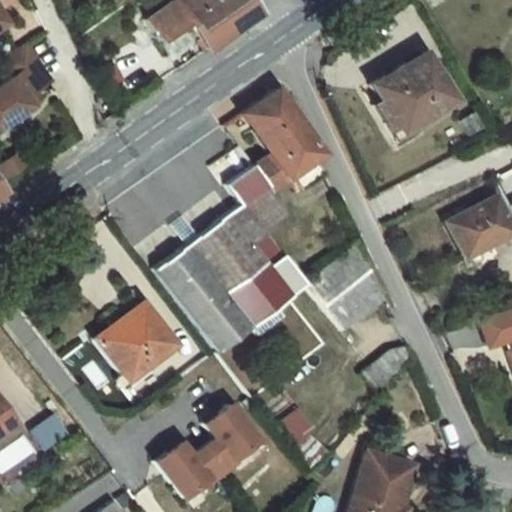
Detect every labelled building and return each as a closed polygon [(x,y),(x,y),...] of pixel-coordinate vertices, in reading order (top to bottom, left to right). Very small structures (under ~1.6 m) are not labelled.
[(251,0),(173,0),(144,21),(166,51),(193,34),(205,51),(260,12),(251,0)] [(0,118),(28,94),(22,87),(45,68),(17,34),(0,46),(0,62),(5,68),(0,72),(0,118)] [(376,112),(386,127),(405,158),(417,151),(457,126),(429,80),(376,112)] [(256,141),(287,185),(241,217),(243,219),(253,233),(266,257),(276,274),(292,263),(280,246),(307,227),(293,207),(302,200),(313,216),(338,198),(327,183),(335,177),(291,116),(256,141)] [(409,165),(405,158),(386,127),(378,132),(401,170),(409,165)] [(421,158),(417,151),(405,158),(409,165),(421,158)] [(243,219),(241,217),(210,240),(223,260),(172,298),(231,378),(263,355),(288,337),(304,326),(270,279),(276,274),(266,257),(253,233),(243,219)] [(511,236),(504,221),(454,246),(473,284),(511,262),(511,236)] [(302,282),(334,331),(382,300),(350,250),(302,282)] [(500,346),(511,391),(511,390),(511,309),(473,320),(481,351),(500,346)] [(160,333),(112,368),(143,409),(191,375),(160,333)] [(288,337),(263,355),(269,363),(294,345),(288,337)] [(1,409),(0,410),(0,472),(30,450),(1,409)] [(305,467),(324,452),(290,409),(271,424),(305,467)] [(218,476),(236,501),(249,490),(248,489),(272,470),(244,433),(219,453),(230,467),(218,476)] [(236,501),(218,476),(206,485),(195,471),(170,490),(186,511),(216,511),(222,508),(224,510),(236,501)] [(421,511),(427,493),(380,480),(371,511),(421,511)]
